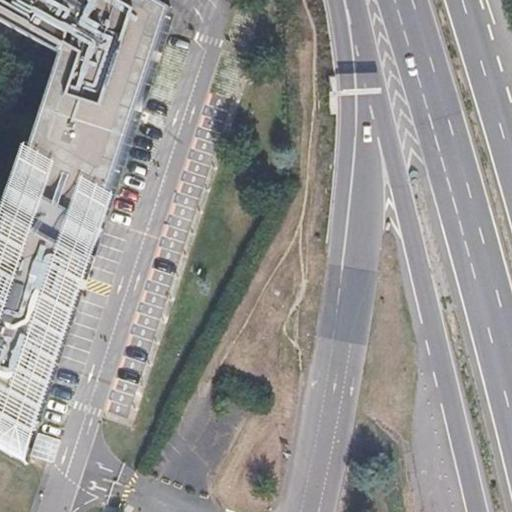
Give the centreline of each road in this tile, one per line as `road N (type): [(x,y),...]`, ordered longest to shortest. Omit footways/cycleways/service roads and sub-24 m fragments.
road 1 (trunk): [(406,0),(511,390)]
road 2 (trunk): [(384,141),(473,511)]
road 3 (secondary): [(384,141),(304,511)]
road 4 (trunk): [(511,155),(460,0)]
road 5 (trunk): [(354,0),(384,141)]
